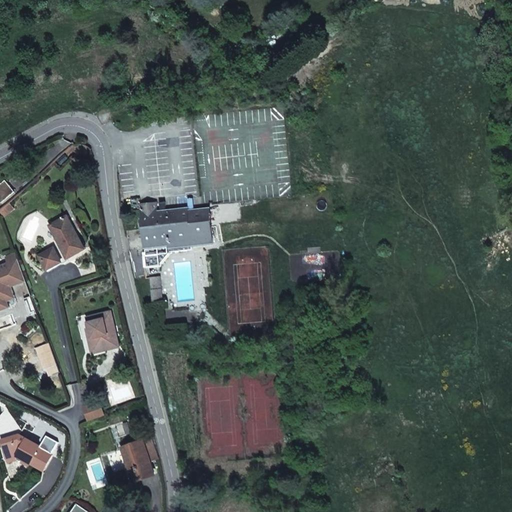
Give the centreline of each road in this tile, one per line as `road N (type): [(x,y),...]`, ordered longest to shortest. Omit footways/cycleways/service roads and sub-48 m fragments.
road 1 (residential): [(178,511),(123,273),(104,150),(85,126),(57,126),(0,156)]
road 2 (unknown): [(60,416),(65,382),(46,282),(62,265)]
